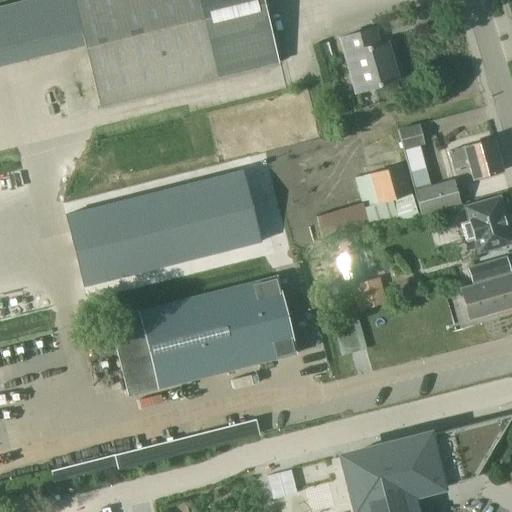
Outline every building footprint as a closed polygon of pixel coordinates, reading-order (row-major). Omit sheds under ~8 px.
[(72,0),(99,106),(217,76),(279,62),(263,0),(72,0)] [(340,37),(355,91),(355,92),(398,80),(387,41),(378,43),(374,28),(340,37)] [(418,124),(398,130),(403,148),(423,142),(418,124)] [(472,179),(503,170),(494,138),(448,151),(453,169),(468,165),(472,179)] [(419,144),(403,148),(414,190),(431,186),(419,144)] [(402,163),(354,178),(369,226),(417,213),(402,163)] [(238,177),(82,216),(99,285),(255,246),(238,177)] [(420,213),(457,203),(451,180),(431,186),(414,190),(420,213)] [(473,238),(477,253),(511,242),(511,238),(499,195),(464,206),(468,220),(460,222),(466,241),(473,238)] [(469,267),(473,281),(490,276),(486,262),(469,267)] [(511,278),(511,274),(461,289),(469,317),(511,305),(511,278)] [(128,395),(295,353),(276,275),(108,317),(128,395)] [(379,278),(351,285),(358,311),(386,304),(379,278)] [(341,354),(365,348),(355,311),(331,317),(341,354)] [(409,511),(405,495),(475,477),(497,441),(511,415),(511,410),(425,432),(425,435),(417,437),(408,439),(403,440),(393,443),(375,447),(364,450),(341,456),(354,508),(356,507),(361,506),(362,511),(409,511)] [(258,420),(52,461),(55,476),(261,434),(258,420)] [(289,468),(265,475),(271,498),(295,492),(289,468)]
